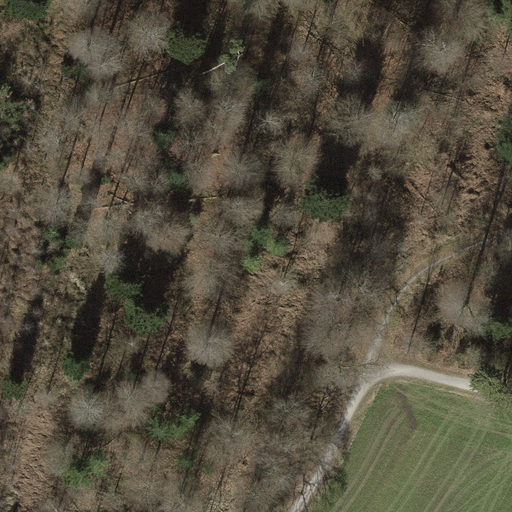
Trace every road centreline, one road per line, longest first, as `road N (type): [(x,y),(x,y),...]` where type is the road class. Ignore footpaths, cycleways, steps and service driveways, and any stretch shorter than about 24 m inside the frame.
road 1 (track): [(368,371),(392,298),(425,267),(511,229)]
road 2 (track): [(368,371),(328,466),(293,511)]
road 3 (track): [(511,397),(414,371),(368,371)]
